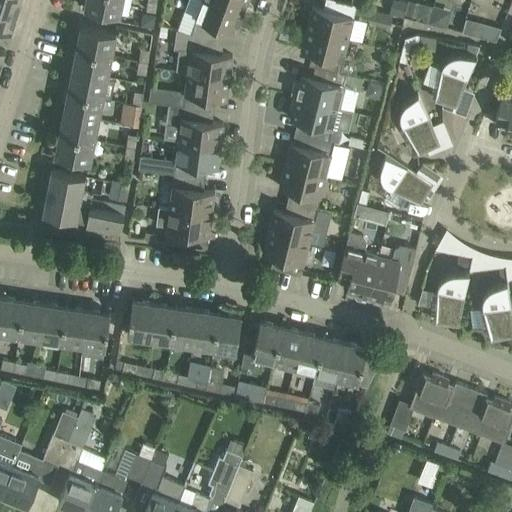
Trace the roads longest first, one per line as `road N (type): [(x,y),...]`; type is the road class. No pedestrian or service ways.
road 1 (residential): [(232,294),(240,146),(273,0)]
road 2 (residential): [(511,372),(381,325),(232,294)]
road 3 (residential): [(232,294),(0,252)]
road 4 (residential): [(511,167),(475,158),(449,215),(466,239),(511,251)]
road 5 (residential): [(0,132),(46,0)]
road 6 (unknown): [(401,332),(449,215)]
